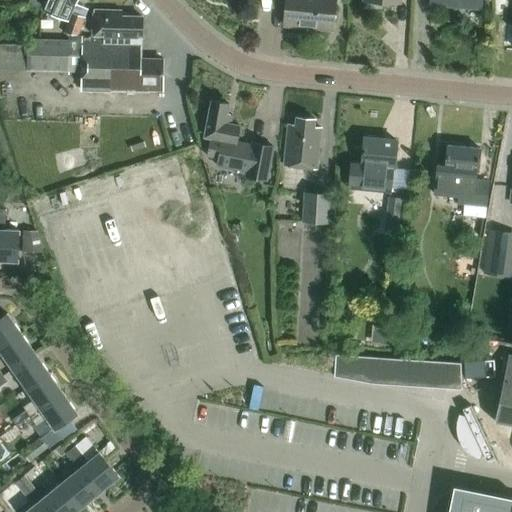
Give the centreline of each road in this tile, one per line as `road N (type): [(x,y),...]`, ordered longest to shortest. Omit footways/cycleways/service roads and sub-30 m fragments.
road 1 (unclassified): [(511,97),(251,67),(223,54),(165,0)]
road 2 (residential): [(154,492),(15,289),(0,279)]
road 3 (unclassified): [(511,482),(432,467),(421,511)]
